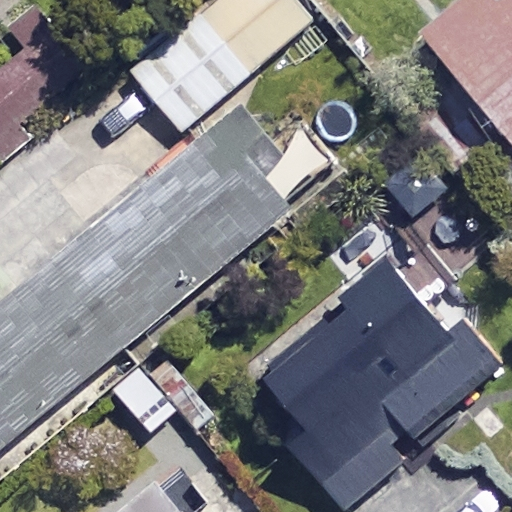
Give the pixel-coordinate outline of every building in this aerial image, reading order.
[(302,17),(286,0),(213,0),(134,73),(183,127),(302,17)] [(511,0),(438,0),(416,19),(511,134),(511,0)] [(0,144),(73,78),(33,34),(0,63),(0,144)] [(479,141),(441,91),(409,115),(446,165),(479,141)] [(0,295),(0,439),(284,207),(258,175),(282,155),(237,101),(0,295)] [(342,140),(310,102),(272,135),(304,172),(342,140)] [(446,320),(396,255),(256,362),(297,415),(282,427),(340,503),(420,442),(409,429),(495,363),(456,313),(446,320)] [(182,511),(155,478),(113,511),(182,511)]
